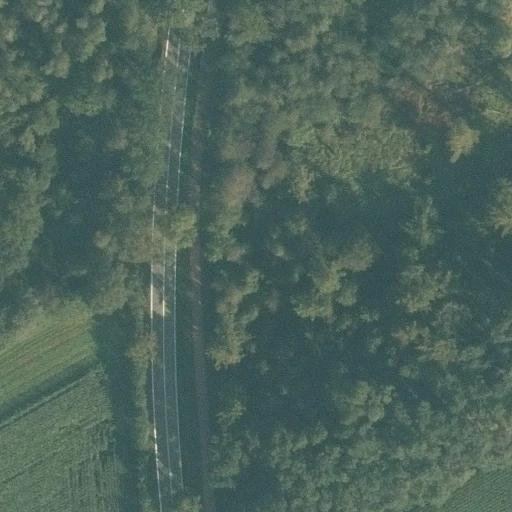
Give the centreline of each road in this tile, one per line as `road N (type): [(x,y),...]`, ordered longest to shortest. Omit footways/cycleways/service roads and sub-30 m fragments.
road 1 (primary): [(172,511),(161,289),(184,0)]
road 2 (track): [(0,111),(43,89),(94,43),(113,0)]
road 3 (track): [(511,439),(374,511)]
